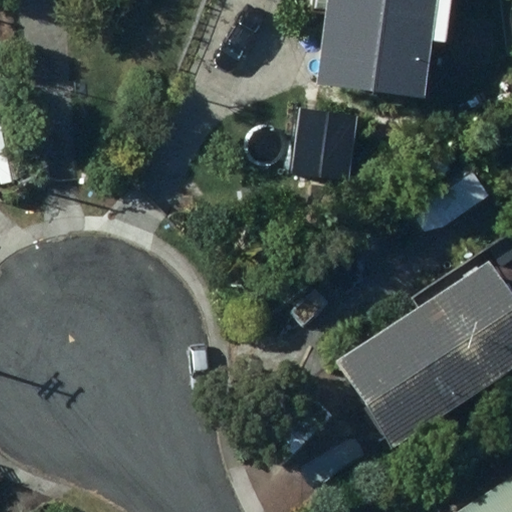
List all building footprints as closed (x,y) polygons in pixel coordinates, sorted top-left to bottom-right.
[(446,0),(321,0),(309,97),(417,112),(424,54),(439,56),(446,0)] [(296,117),(287,180),(344,189),(354,126),(296,117)] [(494,198),(459,151),(438,165),(430,154),(409,169),(420,184),(312,264),(345,308),(494,198)] [(511,327),(479,278),(331,378),(387,461),(511,377),(511,327)] [(511,511),(511,484),(469,511),(511,511)]
